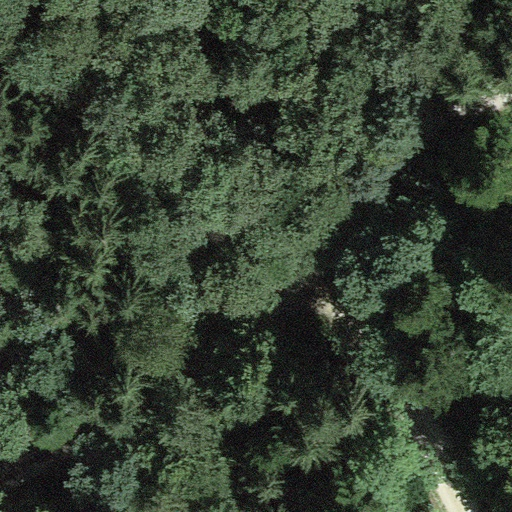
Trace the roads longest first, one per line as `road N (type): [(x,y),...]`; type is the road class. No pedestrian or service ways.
road 1 (track): [(0,466),(131,393),(203,338),(335,235),(511,73)]
road 2 (track): [(455,511),(335,235)]
